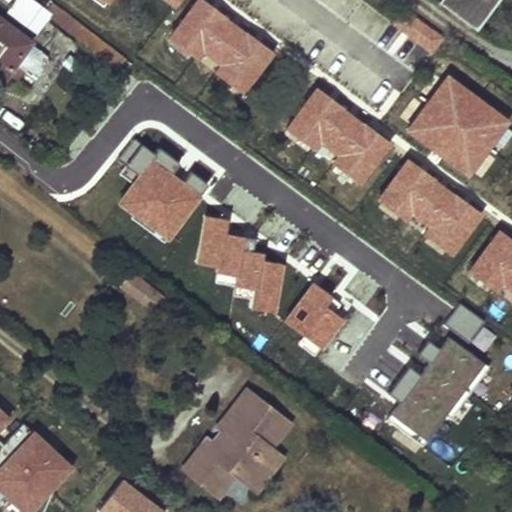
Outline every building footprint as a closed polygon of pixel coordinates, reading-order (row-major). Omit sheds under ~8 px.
[(8,12),(29,28),(43,8),(40,6),(32,0),(17,0),(11,7),(8,12)] [(438,0),(438,1),(475,29),(496,0),(438,0)] [(43,15),(100,58),(109,45),(93,32),(82,24),(53,2),(43,15)] [(331,66),(338,72),(344,65),(362,78),(372,64),(384,49),(335,12),(309,46),(333,64),(331,66)] [(39,49),(0,19),(0,82),(7,73),(16,80),(24,70),(39,49)] [(214,47),(235,65),(257,40),(236,22),(214,47)] [(174,70),(208,96),(217,83),(198,68),(210,53),(195,42),(174,70)] [(100,58),(117,71),(126,58),(109,45),(100,58)] [(39,49),(24,70),(37,79),(49,63),(48,56),(39,49)] [(198,68),(217,83),(229,68),(210,53),(198,68)] [(359,82),(366,87),(380,70),(372,64),(362,78),(359,82)] [(338,72),(356,85),(359,82),(362,78),(344,65),(338,72)] [(138,81),(157,95),(163,87),(144,74),(138,81)] [(170,140),(185,119),(159,100),(145,121),(170,140)] [(168,162),(175,167),(154,193),(155,194),(173,208),(195,226),(209,209),(202,204),(210,194),(220,181),(179,148),(168,162)] [(168,162),(147,187),(154,193),(175,167),(168,162)] [(146,205),(161,218),(168,214),(173,208),(155,194),(146,205)] [(202,204),(209,209),(217,199),(210,194),(202,204)] [(130,273),(121,285),(163,317),(172,305),(130,273)] [(282,457),(271,447),(290,423),(247,389),(218,427),(222,430),(213,441),(206,450),(201,446),(183,468),(219,496),(236,474),(256,490),(282,457)] [(201,446),(206,450),(213,441),(208,437),(201,446)] [(99,507),(104,511),(163,511),(125,479),(99,507)]
